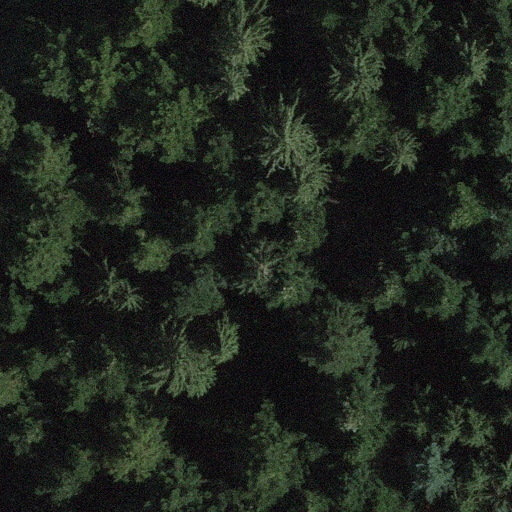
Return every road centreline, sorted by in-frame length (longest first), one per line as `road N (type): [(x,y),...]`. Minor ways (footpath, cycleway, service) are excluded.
road 1 (track): [(458,511),(380,306),(293,0)]
road 2 (track): [(511,75),(326,116)]
